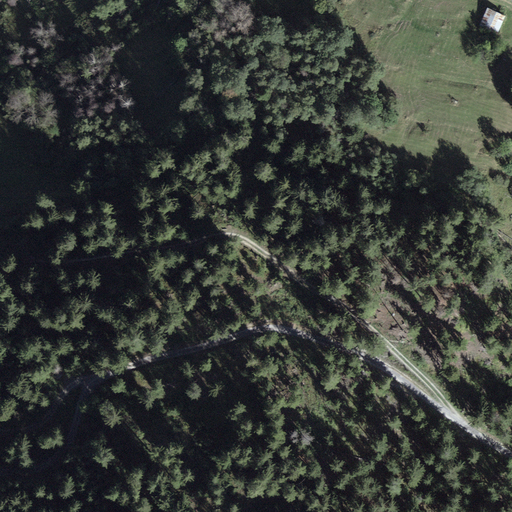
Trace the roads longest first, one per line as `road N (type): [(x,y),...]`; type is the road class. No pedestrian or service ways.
road 1 (track): [(454,417),(402,356),(336,301),(225,235),(56,263),(0,263)]
road 2 (unclassified): [(90,382),(128,362),(264,329),(291,330),(369,359),(511,456)]
road 3 (track): [(0,470),(37,468),(51,457),(68,439),(90,382),(78,380),(25,432),(0,433)]
